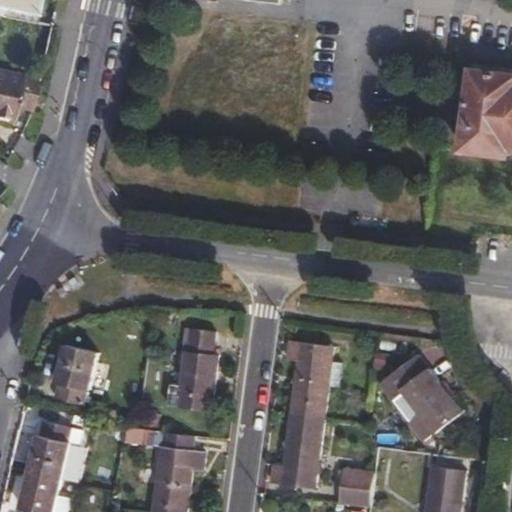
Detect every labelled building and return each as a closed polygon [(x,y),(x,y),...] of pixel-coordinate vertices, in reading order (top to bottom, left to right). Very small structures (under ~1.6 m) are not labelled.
[(0,0),(0,14),(31,21),(35,0),(0,0)] [(191,0),(190,4),(217,9),(218,0),(191,0)] [(214,27),(217,9),(190,4),(187,22),(214,27)] [(511,73),(474,69),(464,149),(510,155),(511,146),(511,73)] [(38,80),(0,72),(0,115),(13,118),(16,106),(32,109),(38,80)] [(168,403),(212,411),(219,355),(216,354),(219,331),(193,327),(190,350),(187,350),(182,385),(171,384),(168,403)] [(300,359),(293,414),(327,418),(336,347),(293,341),(291,358),(300,359)] [(104,356),(65,345),(57,383),(61,384),(57,398),(87,407),(91,391),(95,391),(104,356)] [(420,355),(382,385),(392,400),(406,389),(439,432),(464,413),(420,355)] [(327,418),(293,414),(286,468),(277,467),(274,483),(317,488),(327,418)] [(37,435),(29,469),(62,478),(70,444),(67,443),(71,428),(44,421),(41,435),(37,435)] [(154,511),(188,511),(194,467),(204,468),(207,452),(163,446),(154,511)] [(54,511),(62,478),(29,469),(19,505),(24,506),(22,511),(50,511),(51,511),(54,511)] [(462,511),(467,480),(434,476),(428,511),(462,511)] [(371,489),(342,486),(340,500),(369,504),(371,489)]
